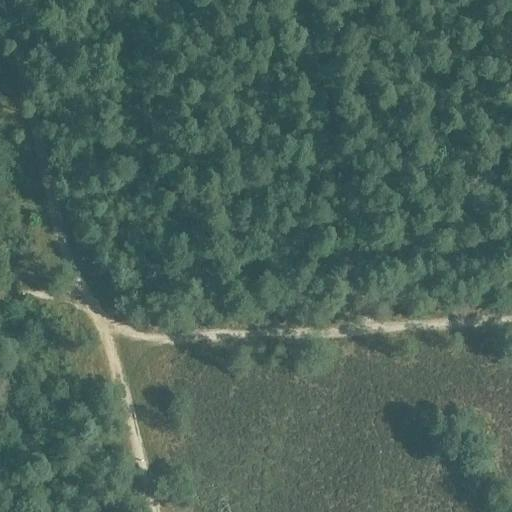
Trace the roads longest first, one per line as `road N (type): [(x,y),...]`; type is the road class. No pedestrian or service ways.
road 1 (track): [(109,341),(511,318)]
road 2 (track): [(363,325),(307,0)]
road 3 (track): [(5,0),(53,222),(90,309)]
road 4 (track): [(109,341),(153,511)]
